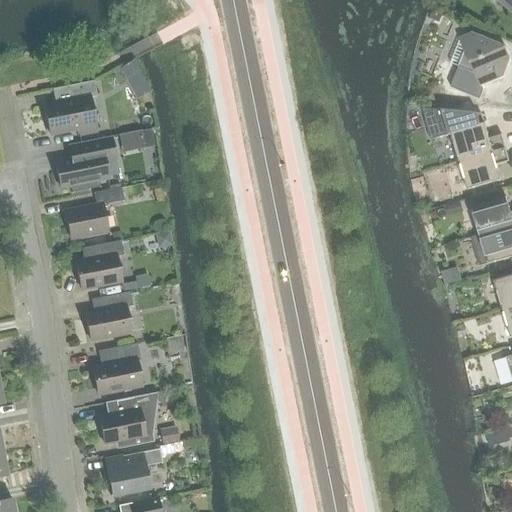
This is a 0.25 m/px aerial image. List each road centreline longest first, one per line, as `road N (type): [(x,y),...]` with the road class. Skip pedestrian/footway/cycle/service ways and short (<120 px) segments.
road 1 (secondary): [(335,511),(232,0)]
road 2 (residential): [(67,511),(14,181)]
